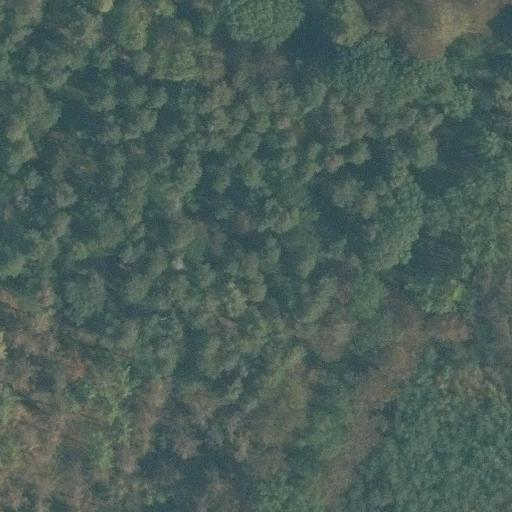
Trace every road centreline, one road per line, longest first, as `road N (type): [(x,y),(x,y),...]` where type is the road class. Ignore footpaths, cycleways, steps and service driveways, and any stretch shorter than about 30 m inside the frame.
road 1 (track): [(498,44),(269,511)]
road 2 (track): [(498,44),(213,0)]
